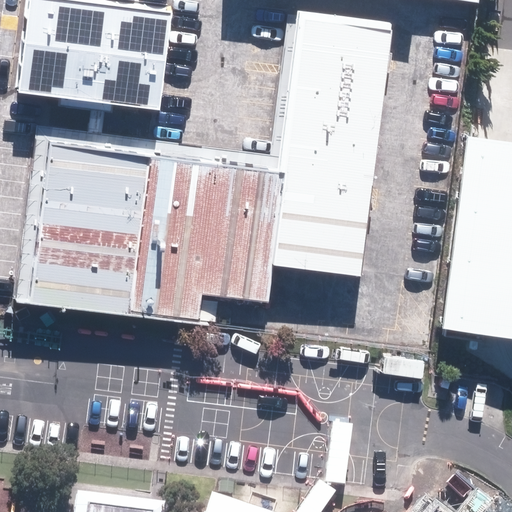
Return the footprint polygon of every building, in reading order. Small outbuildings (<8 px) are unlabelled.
[(173,11),(84,0),(28,0),(17,93),(160,111),(173,11)] [(271,174),(34,146),(17,294),(188,315),(191,289),(268,298),(271,270),(347,279),(376,32),(289,22),(271,174)] [(511,142),(505,142),(467,138),(444,328),(502,337),(511,338),(511,142)] [(165,511),(167,501),(78,490),(74,511),(165,511)] [(274,511),(212,493),(206,511),(274,511)] [(454,511),(434,497),(422,511),(454,511)]
